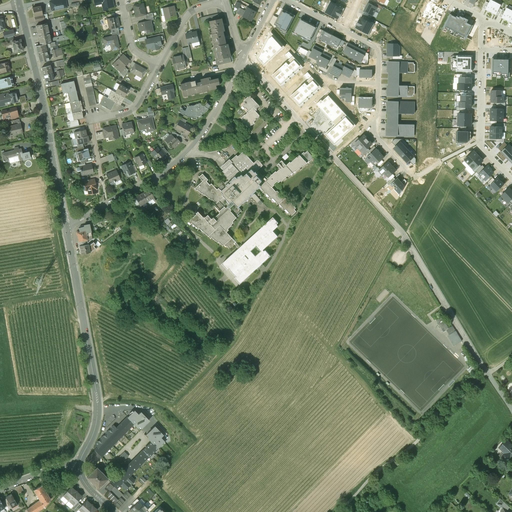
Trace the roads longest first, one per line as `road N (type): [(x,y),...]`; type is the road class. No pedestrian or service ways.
road 1 (residential): [(243,55),(213,115),(181,155),(154,179),(66,227)]
road 2 (unclassified): [(243,55),(409,242)]
road 3 (secondary): [(79,465),(97,403),(66,227)]
road 4 (track): [(339,511),(375,472),(423,438),(459,393),(511,356)]
road 5 (secondary): [(66,227),(20,8)]
road 6 (unclassified): [(511,409),(409,242)]
